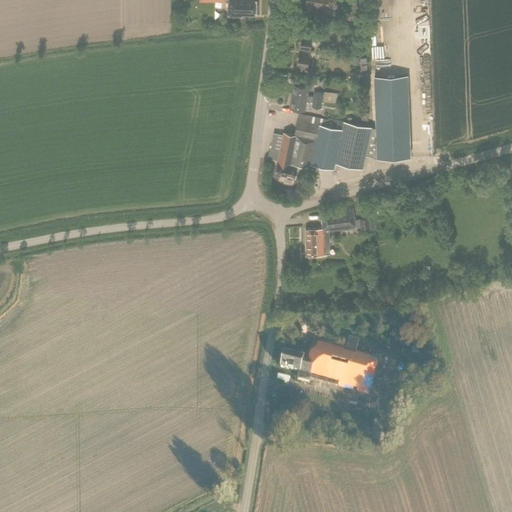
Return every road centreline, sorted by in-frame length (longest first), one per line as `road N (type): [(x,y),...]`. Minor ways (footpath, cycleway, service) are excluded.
road 1 (tertiary): [(240,511),(281,272),(280,213)]
road 2 (tertiary): [(0,248),(206,220),(250,202)]
road 3 (tertiary): [(280,213),(511,149)]
road 4 (tertiary): [(250,202),(274,0)]
